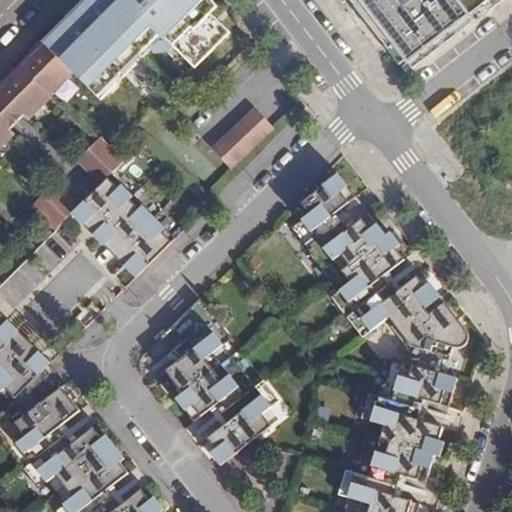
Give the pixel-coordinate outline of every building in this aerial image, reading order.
[(87,0),(44,44),(70,70),(100,100),(115,85),(109,79),(115,73),(121,79),(136,64),(130,58),(137,52),(142,57),(151,49),(154,52),(166,51),(172,45),(195,67),(229,33),(210,14),(217,7),(211,0),(87,0)] [(349,0),(389,50),(395,46),(408,62),(402,67),(408,75),(413,70),(474,23),(469,16),(490,0),(501,0),(502,1),(503,0),(349,0)] [(70,70),(44,44),(21,67),(47,93),(51,98),(65,85),(60,80),(70,70)] [(47,93),(21,67),(0,87),(0,92),(28,121),(41,108),(37,103),(47,93)] [(273,128),(256,110),(214,150),(231,168),(273,128)] [(0,145),(2,148),(15,135),(0,119),(0,145)] [(111,175),(124,162),(101,138),(79,160),(103,183),(111,175)] [(332,167),(314,186),(321,196),(315,200),(311,195),(294,209),(302,220),(292,228),(332,279),(343,271),(351,282),(341,291),(373,330),(390,317),(410,346),(457,338),(449,327),(459,320),(445,302),(441,297),(430,283),(425,286),(417,277),(397,293),(384,276),(405,260),(396,249),(400,245),(391,233),(386,236),(332,167)] [(80,206),(74,212),(84,221),(92,213),(104,225),(95,233),(104,243),(113,235),(136,259),(127,268),(137,277),(176,239),(111,175),(103,183),(80,206)] [(36,205),(59,227),(74,212),(80,206),(57,184),(36,205)] [(92,213),(84,221),(95,233),(104,225),(92,213)] [(113,235),(104,243),(127,268),(136,259),(113,235)] [(273,427),(264,415),(273,408),(273,407),(257,387),(224,346),(208,325),(216,319),(201,299),(149,351),(157,363),(173,351),(181,361),(161,378),(197,423),(217,407),(230,422),(208,439),(217,450),(212,454),(221,466),(273,427)] [(161,511),(164,510),(155,497),(150,501),(142,490),(126,502),(121,506),(108,490),(113,486),(129,473),(120,462),(125,459),(107,435),(102,439),(94,428),(78,440),(73,444),(60,427),(65,423),(81,411),(73,402),(78,398),(51,364),(0,312),(0,391),(12,403),(0,413),(0,444),(7,453),(15,446),(45,484),(54,477),(71,499),(62,506),(66,511),(161,511)] [(224,346),(232,340),(216,319),(208,325),(224,346)] [(381,438),(368,434),(356,473),(349,498),(344,511),(416,511),(419,503),(394,496),(400,475),(426,482),(434,455),(439,457),(444,442),(438,440),(442,426),(417,419),(423,399),(448,407),(457,378),(444,375),(457,338),(410,346),(405,363),(390,358),(379,397),(372,422),(384,426),(381,438)] [(265,381),(257,387),(273,407),(281,401),(265,381)] [(361,419),(372,422),(379,397),(369,394),(361,419)] [(264,415),(273,427),(282,420),(273,408),(264,415)] [(65,423),(60,427),(73,444),(78,440),(65,423)] [(7,453),(36,491),(45,484),(15,446),(7,453)] [(346,470),(338,495),(349,498),(356,473),(346,470)] [(108,490),(121,506),(126,502),(113,486),(108,490)]
